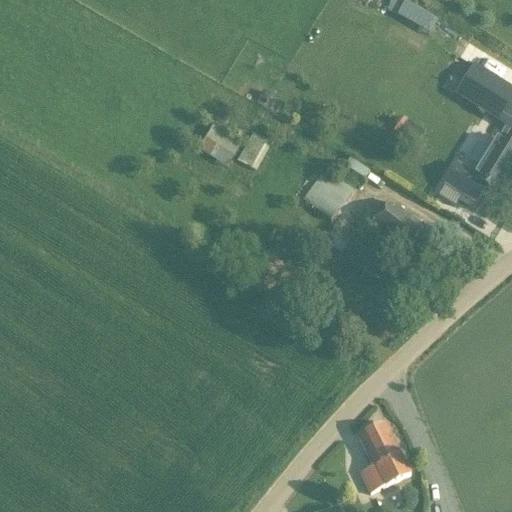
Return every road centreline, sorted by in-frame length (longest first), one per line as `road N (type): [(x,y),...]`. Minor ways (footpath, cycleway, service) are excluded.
road 1 (unclassified): [(262,511),(386,374)]
road 2 (unclassified): [(386,374),(511,261)]
road 3 (unclassified): [(386,374),(446,511)]
